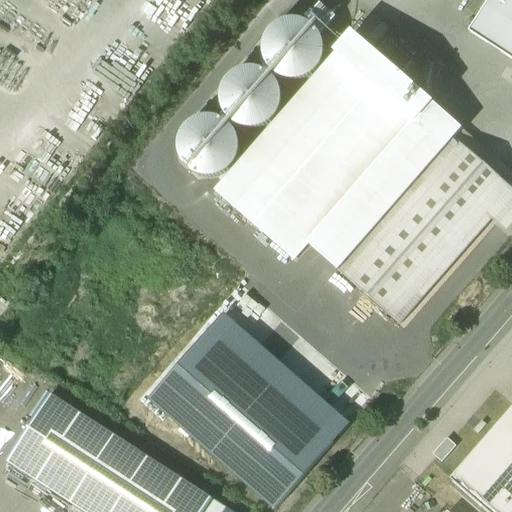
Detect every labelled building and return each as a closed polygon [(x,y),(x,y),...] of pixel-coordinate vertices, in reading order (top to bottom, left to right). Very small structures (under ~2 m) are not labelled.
[(511,0),(488,0),(468,32),(511,60),(511,0)] [(335,19),(320,5),(305,22),(305,23),(311,26),(314,29),(315,29),(317,31),(319,34),(320,36),(335,19)] [(322,62),(324,51),(321,39),(315,29),(314,29),(305,23),(305,22),(293,21),(282,23),(272,30),(265,40),(263,51),(266,63),(272,73),(282,79),(294,81),(305,79),(315,72),(322,62)] [(375,53),(353,34),(333,57),(334,58),(218,192),(295,259),(308,245),(432,103),(401,75),(375,53)] [(411,64),(386,42),(375,53),(401,75),(411,64)] [(280,110),(283,99),(280,87),(273,77),(263,71),(251,69),(239,71),(230,78),(223,88),(221,100),(223,112),(230,122),(240,128),(252,130),(264,128),(274,121),(280,110)] [(432,103),(308,245),(338,271),(454,139),(462,130),(434,105),(432,103)] [(238,159),(240,147),(237,136),(230,126),(220,119),(209,117),(197,120),(187,127),(181,137),(179,149),(181,160),(188,170),(198,177),(210,179),(221,176),(231,169),(238,159)] [(338,271),(338,272),(399,326),(511,196),(511,189),(454,139),(338,271)] [(229,324),(157,407),(275,510),(347,427),(229,324)] [(205,511),(212,501),(50,396),(6,463),(81,511),(205,511)] [(511,511),(511,396),(443,477),(483,511),(511,511)] [(228,511),(212,501),(205,511),(228,511)]
